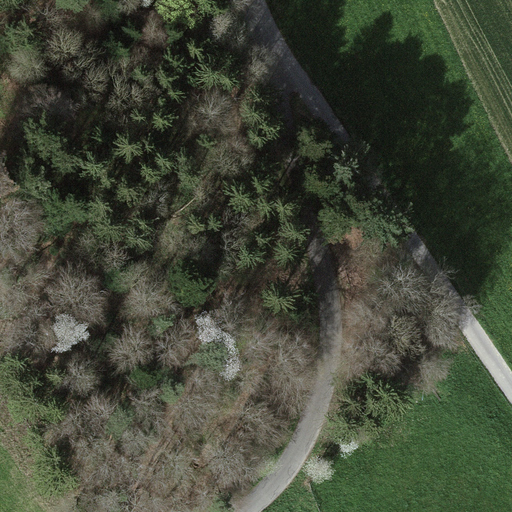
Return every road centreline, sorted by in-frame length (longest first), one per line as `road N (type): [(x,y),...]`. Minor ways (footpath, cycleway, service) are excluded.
road 1 (unclassified): [(237,511),(277,478),(302,439),(328,323),(321,254),(263,32)]
road 2 (unclassified): [(511,386),(263,32)]
